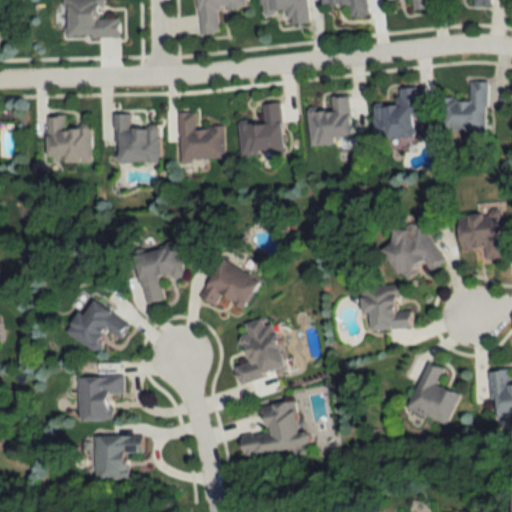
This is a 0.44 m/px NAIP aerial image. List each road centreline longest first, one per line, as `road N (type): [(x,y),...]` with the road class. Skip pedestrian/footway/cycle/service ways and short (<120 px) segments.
road 1 (residential): [(511,49),(454,45),(206,74),(0,80)]
road 2 (residential): [(210,511),(187,341)]
